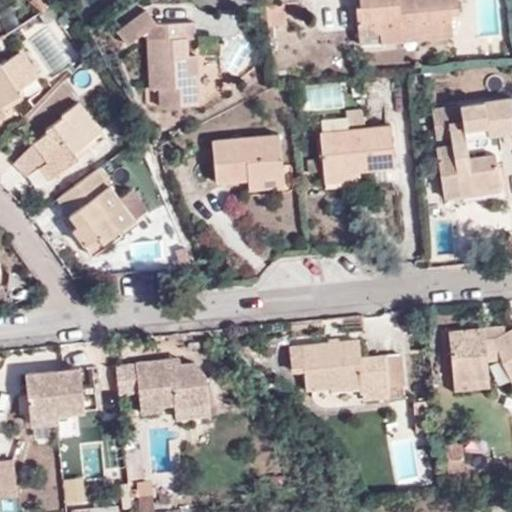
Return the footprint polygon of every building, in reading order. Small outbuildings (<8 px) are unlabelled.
[(31,0),(38,10),(43,13),(51,7),(46,0),(31,0)] [(382,42),(406,40),(405,29),(418,28),(419,33),(455,31),(454,13),(461,13),(459,0),(361,0),(362,7),(358,7),(359,29),(381,28),(382,42)] [(268,6),(270,28),(288,26),(286,3),(268,6)] [(53,10),(44,15),(51,25),(59,20),(53,10)] [(199,105),(198,73),(189,73),(188,56),(187,38),(196,38),(196,22),(155,24),(145,10),(117,32),(126,45),(139,36),(147,36),(150,89),(158,89),(160,107),(199,105)] [(51,25),(44,15),(42,16),(49,26),(51,25)] [(405,29),(406,40),(455,37),(455,31),(419,33),(418,28),(405,29)] [(1,104),(21,92),(17,88),(36,76),(21,50),(0,63),(0,117),(7,113),(4,108),(1,104)] [(189,73),(198,73),(196,55),(188,56),(189,73)] [(307,87),(307,106),(339,106),(339,87),(307,87)] [(23,96),(21,92),(1,104),(4,108),(23,96)] [(445,199),(461,196),(460,187),(500,181),(496,153),(470,157),(467,139),(511,132),(511,102),(511,98),(461,106),(462,121),(449,122),(452,137),(453,145),(437,147),(445,199)] [(103,132),(81,102),(65,114),(66,116),(48,128),(51,131),(35,142),(17,161),(29,173),(41,161),(54,177),(82,157),(77,150),(103,132)] [(437,138),(452,137),(449,122),(462,121),(461,106),(433,110),(437,138)] [(346,111),(348,124),(366,122),(364,109),(346,111)] [(326,175),(362,171),(395,168),(391,125),(321,132),(326,175)] [(249,180),(282,177),(279,134),(212,140),(217,183),(249,180)] [(100,168),(61,197),(73,214),(81,224),(76,228),(89,245),(100,235),(106,242),(121,230),(137,218),(100,168)] [(362,185),(362,171),(326,175),(327,188),(362,185)] [(284,187),(282,177),(249,180),(249,189),(284,187)] [(460,187),(461,196),(501,189),(500,181),(460,187)] [(81,224),(73,214),(68,218),(76,228),(81,224)] [(124,235),(121,230),(106,242),(100,235),(89,245),(96,255),(124,235)] [(504,326),(485,328),(487,337),(496,336),(505,332),(504,326)] [(450,331),(456,382),(491,378),(488,361),(502,360),(511,380),(511,328),(505,332),(496,336),(487,337),(485,328),(450,331)] [(276,336),(278,345),(302,337),(300,329),(276,336)] [(338,343),(331,343),(303,345),(303,349),(291,350),(293,370),(305,369),(308,391),(341,388),(365,386),(365,395),(366,399),(389,397),(388,386),(386,355),(360,357),(359,341),(338,343)] [(400,354),(386,355),(388,386),(403,385),(400,354)] [(116,365),(119,394),(138,392),(141,414),(163,412),(162,407),(176,406),(176,410),(210,408),(208,379),(196,364),(179,366),(167,367),(166,361),(116,365)] [(29,416),(54,413),(83,411),(80,369),(26,373),(29,416)] [(491,378),(456,382),(456,390),(491,388),(491,378)] [(365,386),(341,388),(343,396),(365,395),(365,386)] [(210,408),(176,410),(178,419),(211,417),(210,408)] [(55,421),(54,413),(29,416),(30,423),(55,421)] [(450,457),(470,455),(469,442),(447,444),(450,457)] [(102,482),(120,478),(113,444),(95,448),(102,482)] [(472,467),(470,455),(450,457),(450,469),(472,467)] [(0,495),(17,494),(14,458),(0,459),(0,495)]
